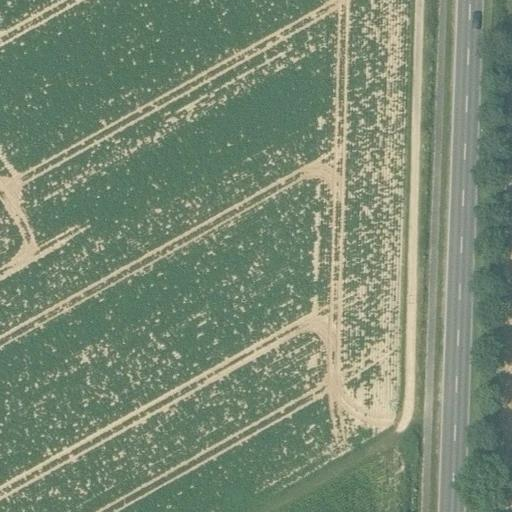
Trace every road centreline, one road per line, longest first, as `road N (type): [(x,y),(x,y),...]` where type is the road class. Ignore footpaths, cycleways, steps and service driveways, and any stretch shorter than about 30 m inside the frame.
road 1 (track): [(256,511),(407,423),(418,0)]
road 2 (secondary): [(451,511),(469,0)]
